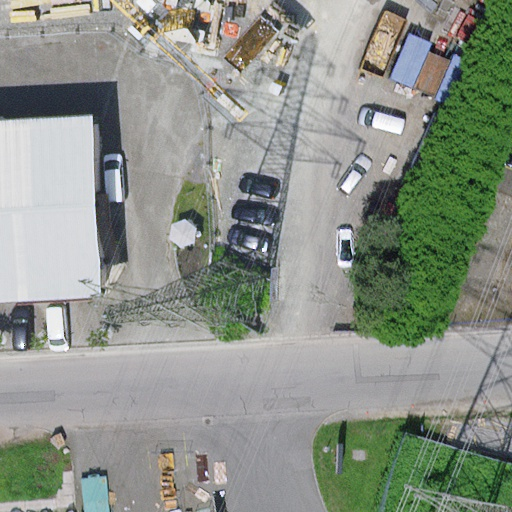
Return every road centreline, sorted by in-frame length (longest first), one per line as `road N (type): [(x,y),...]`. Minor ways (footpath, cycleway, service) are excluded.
road 1 (unclassified): [(511,365),(0,390)]
road 2 (unknown): [(272,377),(291,511)]
